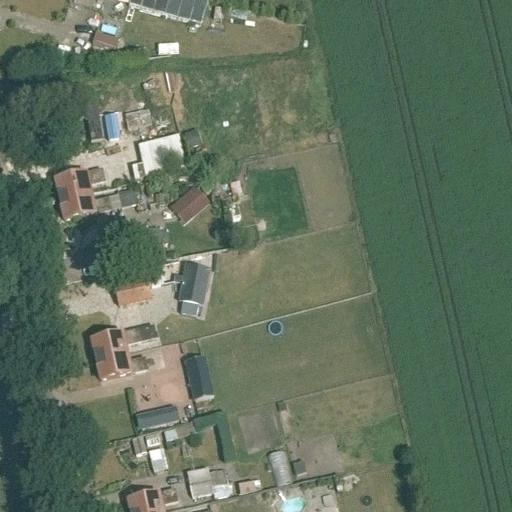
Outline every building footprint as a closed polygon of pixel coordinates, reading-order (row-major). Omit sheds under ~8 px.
[(203,27),(210,5),(192,0),(133,0),(131,9),(191,26),(191,24),(203,27)] [(114,55),(117,43),(95,37),(91,49),(114,55)] [(93,146),(105,144),(98,106),(87,108),(93,146)] [(128,134),(152,129),(148,113),(125,117),(128,134)] [(182,136),(187,151),(200,147),(195,132),(182,136)] [(139,149),(143,168),(133,170),(136,184),(187,171),(179,139),(139,149)] [(100,173),(55,184),(60,204),(90,197),(87,188),(103,185),(100,173)] [(180,204),(194,219),(209,205),(195,190),(180,204)] [(117,199),(120,211),(135,207),(132,195),(117,199)] [(107,202),(92,205),(90,197),(60,204),(65,224),(110,213),(107,202)] [(147,230),(127,233),(132,269),(152,266),(147,230)] [(182,287),(179,305),(203,309),(210,273),(186,269),(184,280),(176,279),(174,285),(182,287)] [(154,303),(149,282),(116,290),(121,311),(154,303)] [(97,364),(126,357),(125,349),(144,344),(144,345),(159,341),(156,329),(141,332),(141,333),(92,344),(97,364)] [(144,362),(128,366),(126,357),(97,364),(101,384),(146,374),(144,362)] [(185,365),(194,405),(214,400),(205,361),(185,365)] [(156,430),(179,425),(176,411),(152,416),(156,430)] [(177,442),(175,431),(164,434),(166,445),(177,442)] [(131,444),(135,459),(146,457),(142,442),(131,444)] [(160,472),(175,468),(169,447),(154,451),(160,472)] [(291,449),(276,453),(280,469),(295,465),(291,449)] [(304,465),(293,468),(296,479),(306,476),(304,465)] [(213,497),(215,502),(230,499),(228,487),(226,488),(223,474),(210,475),(209,471),(188,476),(193,501),(213,497)] [(241,498),(256,495),(254,485),(239,488),(241,498)] [(175,494),(130,504),(131,511),(162,511),(162,509),(178,506),(175,494)]
